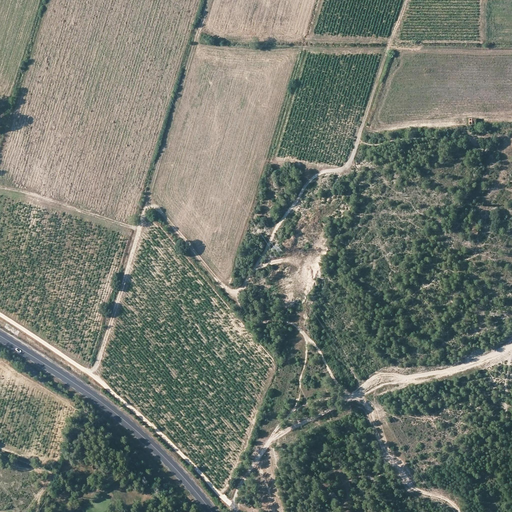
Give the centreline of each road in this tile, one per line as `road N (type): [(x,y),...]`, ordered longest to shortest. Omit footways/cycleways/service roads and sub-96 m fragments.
road 1 (track): [(348,398),(304,333),(286,321),(251,320),(237,296),(306,184),(350,163),(406,0)]
road 2 (track): [(92,376),(209,0)]
road 3 (primary): [(211,511),(117,414),(0,335)]
road 4 (track): [(269,442),(377,381),(465,365),(511,344)]
road 5 (track): [(459,511),(403,482),(358,393)]
road 6 (track): [(140,228),(0,187)]
road 7 (track): [(275,364),(242,453),(217,492)]
road 8 (track): [(237,296),(149,200)]
